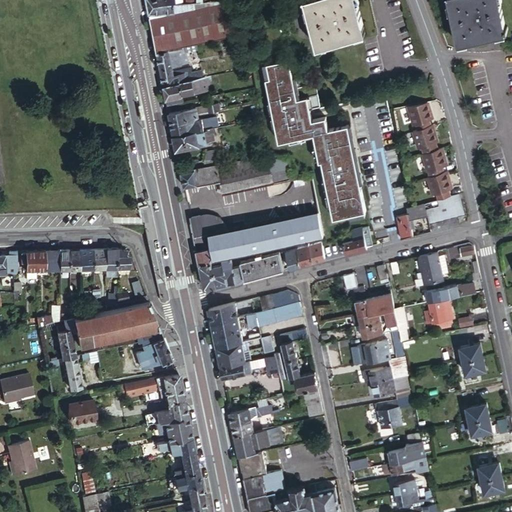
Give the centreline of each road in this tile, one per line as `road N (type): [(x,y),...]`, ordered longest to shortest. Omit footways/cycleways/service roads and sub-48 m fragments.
road 1 (secondary): [(111,0),(177,311)]
road 2 (secondary): [(194,301),(133,0)]
road 3 (residential): [(350,511),(302,274)]
road 4 (residential): [(481,229),(443,69),(416,0)]
road 5 (unclassified): [(0,238),(138,240),(157,308),(177,311)]
road 6 (secondary): [(237,511),(194,301)]
road 7 (secondary): [(177,311),(217,511)]
road 8 (unclassified): [(302,274),(481,229)]
road 9 (residential): [(511,371),(481,229)]
